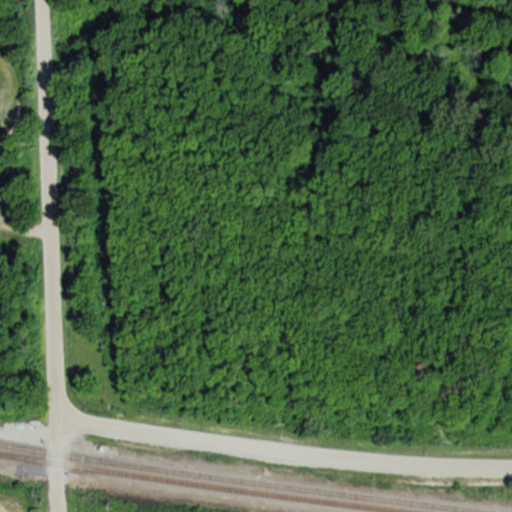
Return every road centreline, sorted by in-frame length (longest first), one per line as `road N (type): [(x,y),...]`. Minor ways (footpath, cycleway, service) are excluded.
road 1 (residential): [(58,511),(39,0)]
road 2 (residential): [(54,419),(337,461),(511,465)]
